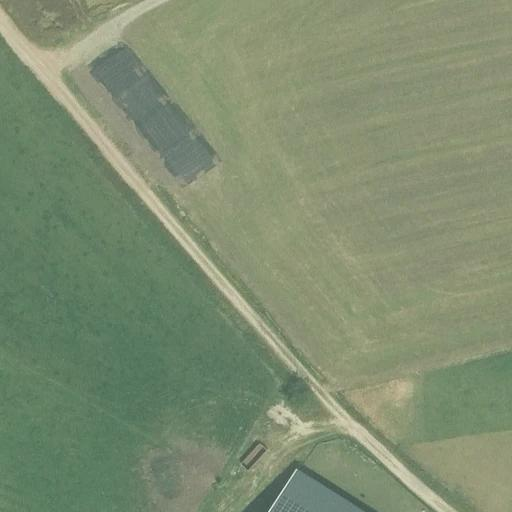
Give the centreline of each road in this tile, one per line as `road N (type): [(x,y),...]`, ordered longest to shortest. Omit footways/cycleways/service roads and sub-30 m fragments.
road 1 (track): [(435,511),(358,441),(0,18)]
road 2 (track): [(42,70),(170,0)]
